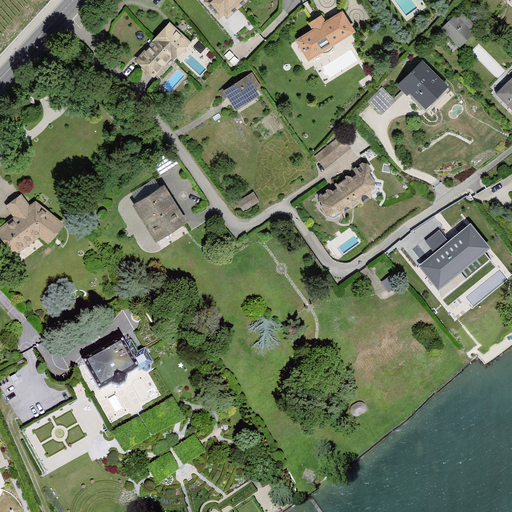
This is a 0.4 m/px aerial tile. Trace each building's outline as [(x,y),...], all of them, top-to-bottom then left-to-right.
[(208,0),(207,2),(219,16),(224,11),(230,18),(250,0),(208,0)] [(326,21),(322,15),(308,25),(313,32),(298,41),(310,60),(357,31),(344,10),(326,21)] [(460,10),(441,28),(462,48),(480,30),(460,10)] [(172,22),(135,58),(154,77),(175,55),(180,60),(195,45),(172,22)] [(455,90),(419,56),(397,79),(410,92),(419,83),(426,90),(418,99),(433,114),(455,90)] [(255,71),(223,90),(235,111),(262,95),(257,88),(263,85),(255,71)] [(511,78),(498,92),(511,106),(511,78)] [(337,131),(314,155),(327,168),(351,144),(337,131)] [(368,155),(315,192),(335,222),(390,182),(368,155)] [(169,174),(137,194),(160,231),(193,210),(169,174)] [(238,200),(244,210),(260,200),(253,190),(238,200)] [(15,217),(0,227),(0,235),(16,255),(40,237),(54,243),(66,223),(37,201),(31,207),(23,194),(6,205),(15,217)] [(490,249),(471,225),(421,264),(440,288),(490,249)] [(128,342),(92,362),(107,390),(116,385),(124,387),(131,383),(131,376),(143,370),(128,342)]
